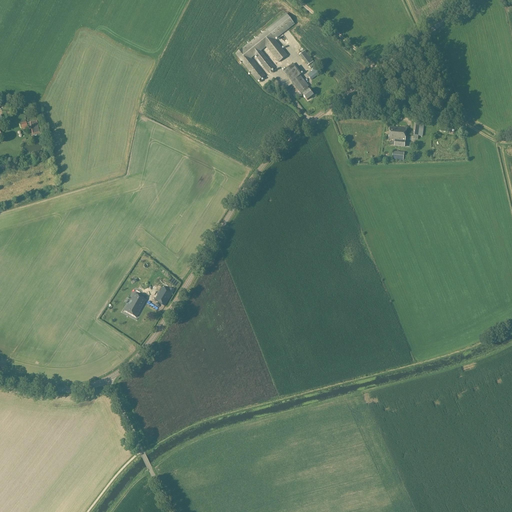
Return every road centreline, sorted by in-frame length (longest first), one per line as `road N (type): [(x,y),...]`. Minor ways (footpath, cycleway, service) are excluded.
road 1 (tertiary): [(425,35),(278,149),(149,345),(106,379)]
road 2 (track): [(511,141),(465,123),(325,111)]
road 3 (unclassified): [(169,511),(106,379)]
